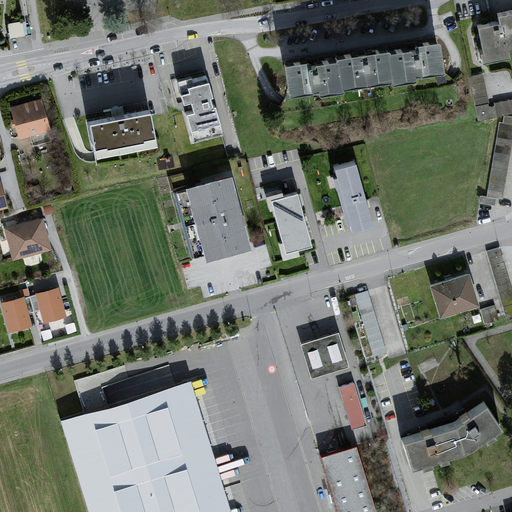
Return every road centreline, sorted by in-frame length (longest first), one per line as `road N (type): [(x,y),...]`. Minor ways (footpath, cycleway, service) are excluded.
road 1 (residential): [(511,229),(0,371)]
road 2 (tertiary): [(378,0),(42,66)]
road 3 (unknown): [(223,342),(268,493),(315,490)]
